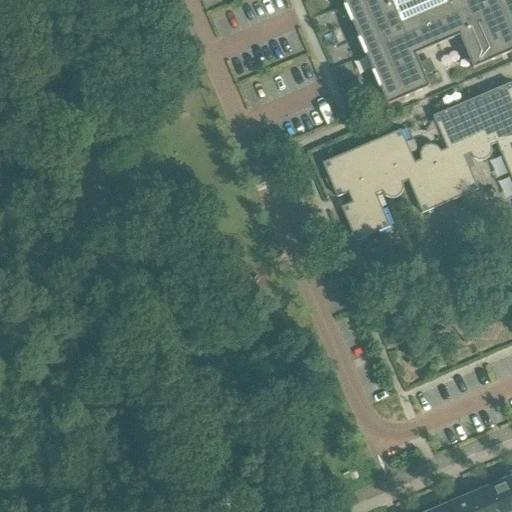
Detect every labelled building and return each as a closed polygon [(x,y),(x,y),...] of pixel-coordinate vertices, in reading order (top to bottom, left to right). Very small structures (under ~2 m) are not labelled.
[(511,0),(342,0),(388,105),(430,86),(416,54),(459,35),(474,68),(511,50),(511,0)] [(511,87),(511,84),(432,117),(445,150),(440,152),(436,148),(431,146),(425,146),(421,150),(418,156),(419,161),(414,163),(400,131),(323,163),(337,198),(349,194),(350,199),(353,204),(342,208),(356,242),(390,228),(376,196),(382,193),(385,198),(390,200),(396,199),(401,195),(403,190),(402,184),(408,182),(422,215),(478,190),(464,158),(470,155),(473,160),(479,162),(485,161),(489,157),(492,152),(491,146),(496,144),(511,181),(511,87)] [(485,490),(494,511),(511,511),(511,496),(506,481),(503,482),(502,479),(493,482),(495,486),(486,490),(485,490)] [(494,511),(485,490),(483,491),(482,487),(473,491),(475,494),(466,498),(465,498),(471,511),(494,511)] [(446,507),(448,511),(471,511),(465,498),(464,499),(462,496),(453,499),(455,503),(446,507)]
